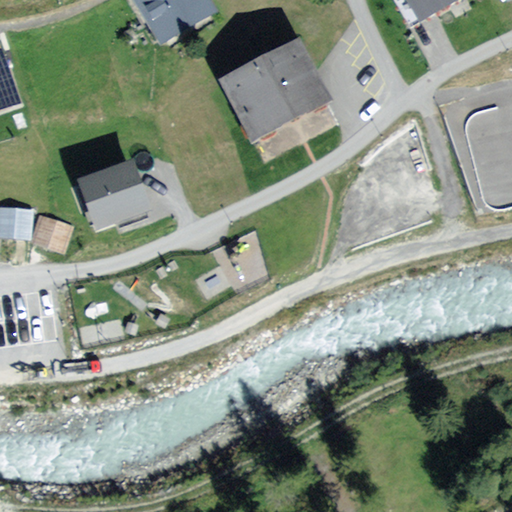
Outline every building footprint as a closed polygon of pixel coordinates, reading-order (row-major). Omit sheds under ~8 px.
[(211,0),(134,0),(163,46),(219,12),(211,0)] [(405,0),(420,23),(456,0),(405,0)] [(299,41),(223,76),(254,143),(330,108),(299,41)] [(0,47),(0,109),(19,104),(0,47)] [(132,158),(77,178),(96,229),(151,209),(132,158)] [(48,221),(41,250),(72,260),(80,231),(48,221)]
